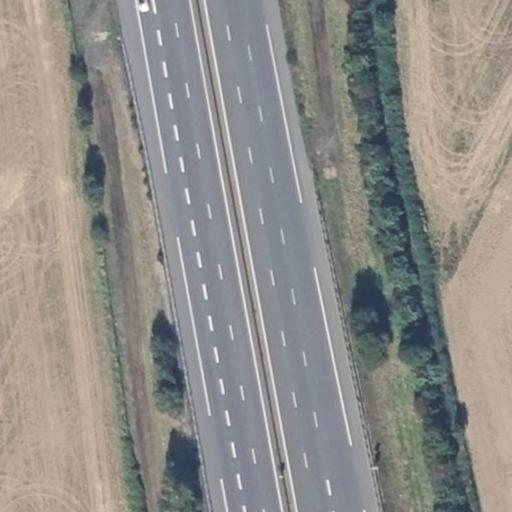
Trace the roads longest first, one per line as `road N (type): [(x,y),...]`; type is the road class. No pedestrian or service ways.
road 1 (trunk): [(325,511),(231,0)]
road 2 (trunk): [(155,0),(245,511)]
